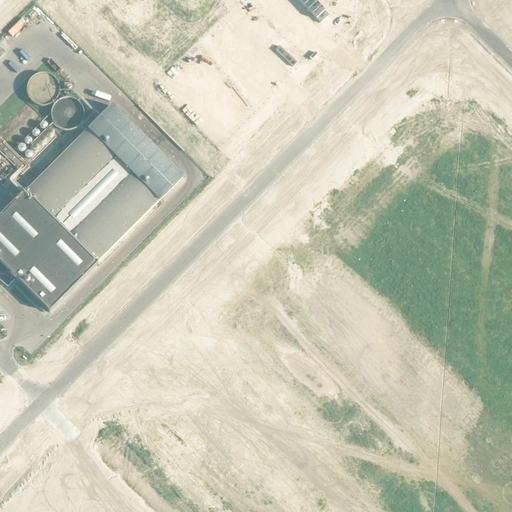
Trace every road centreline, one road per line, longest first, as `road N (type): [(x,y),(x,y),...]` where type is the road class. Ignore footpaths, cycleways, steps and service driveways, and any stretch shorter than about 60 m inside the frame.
road 1 (unclassified): [(0,468),(251,219)]
road 2 (unclassified): [(226,194),(0,426)]
road 3 (unclassified): [(251,219),(431,35)]
road 4 (unclassified): [(408,12),(226,194)]
